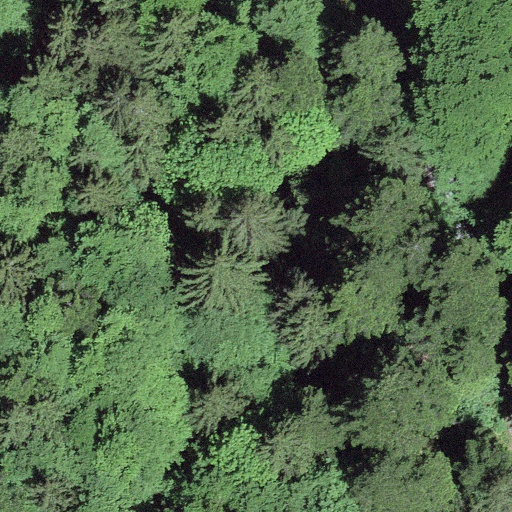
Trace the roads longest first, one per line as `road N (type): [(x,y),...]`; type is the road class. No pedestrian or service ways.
road 1 (track): [(136,511),(150,471),(159,363),(144,78),(122,0)]
road 2 (track): [(511,379),(424,99),(381,0)]
